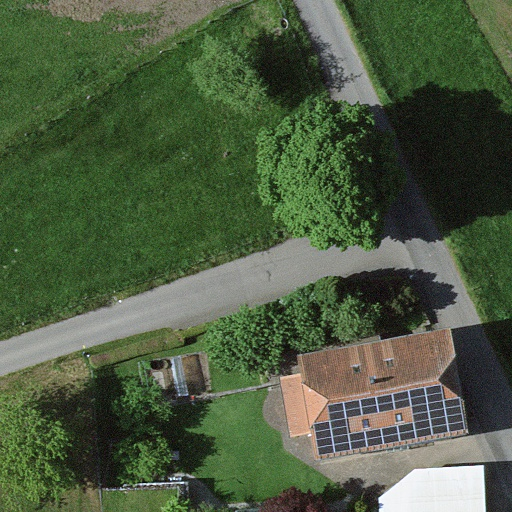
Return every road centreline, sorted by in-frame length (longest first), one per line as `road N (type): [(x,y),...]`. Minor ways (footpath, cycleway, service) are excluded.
road 1 (unclassified): [(417,226),(0,360)]
road 2 (residential): [(417,226),(511,460)]
road 3 (residential): [(314,0),(417,226)]
